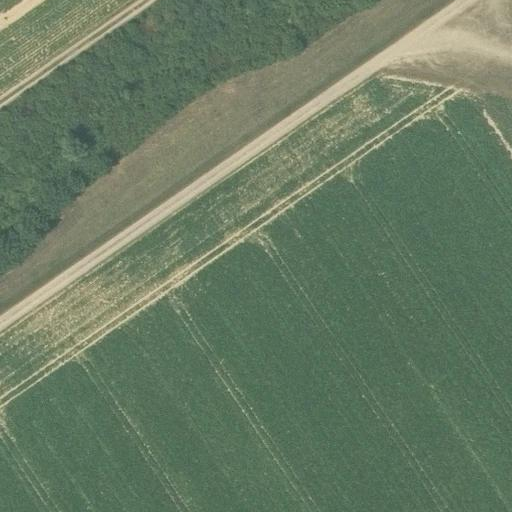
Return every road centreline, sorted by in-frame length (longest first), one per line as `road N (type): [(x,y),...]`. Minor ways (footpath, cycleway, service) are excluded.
road 1 (track): [(0,327),(475,0)]
road 2 (track): [(0,104),(150,0)]
